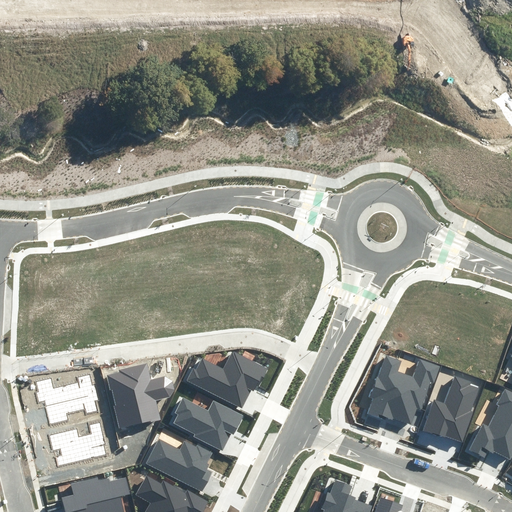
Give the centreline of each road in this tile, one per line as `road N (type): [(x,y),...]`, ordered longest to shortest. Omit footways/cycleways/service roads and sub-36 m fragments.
road 1 (residential): [(0,371),(242,335),(261,336),(323,367)]
road 2 (unknown): [(0,38),(280,0)]
road 3 (residential): [(270,197),(222,195),(67,228),(0,230)]
road 4 (residential): [(510,511),(294,429)]
road 5 (tertiary): [(501,0),(425,152)]
road 6 (unknown): [(358,0),(483,36)]
